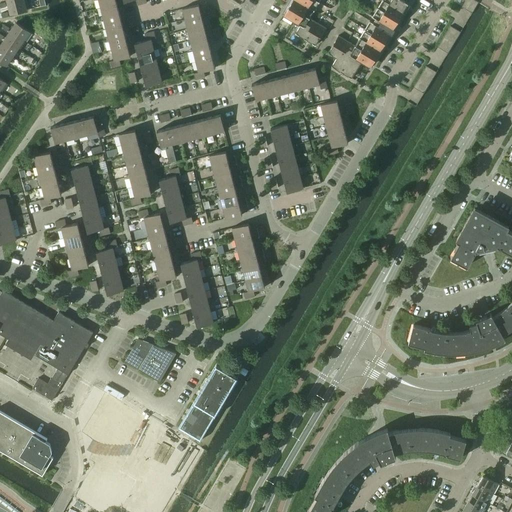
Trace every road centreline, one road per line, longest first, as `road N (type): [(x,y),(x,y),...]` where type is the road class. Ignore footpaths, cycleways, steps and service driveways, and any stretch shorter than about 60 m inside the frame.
road 1 (tertiary): [(346,352),(511,62)]
road 2 (unclassified): [(303,247),(442,0)]
road 3 (residential): [(303,247),(268,225),(230,74),(267,0)]
road 4 (unclassified): [(303,247),(260,325),(233,346),(209,346),(124,317)]
road 5 (tertiary): [(343,356),(246,511)]
road 6 (tertiary): [(264,511),(343,356)]
road 7 (unclassified): [(346,352),(416,389),(474,386)]
road 8 (residential): [(403,290),(472,177)]
road 9 (unclassified): [(124,317),(0,271)]
road 10 (unclassified): [(95,370),(164,403),(193,357)]
road 11 (residential): [(352,511),(389,473),(421,468),(463,479)]
